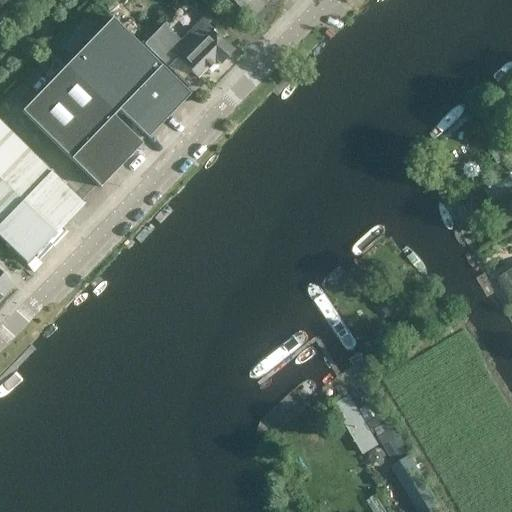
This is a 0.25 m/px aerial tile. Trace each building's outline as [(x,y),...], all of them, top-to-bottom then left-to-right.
[(226,0),(255,28),(282,0),(226,0)] [(163,26),(145,45),(173,73),(182,64),(204,84),(221,67),(225,70),(238,56),(206,25),(211,20),(206,15),(180,43),(163,26)] [(120,27),(75,74),(121,119),(124,116),(153,144),(196,100),(120,27)] [(119,122),(121,119),(75,74),(30,120),(105,193),(147,150),(119,122)] [(0,237),(33,268),(89,210),(0,125),(0,237)] [(511,273),(498,280),(511,304),(511,273)] [(0,299),(13,287),(0,274),(0,299)] [(378,443),(358,410),(347,392),(331,401),(361,453),(378,443)] [(409,449),(378,398),(358,410),(389,461),(409,449)]
